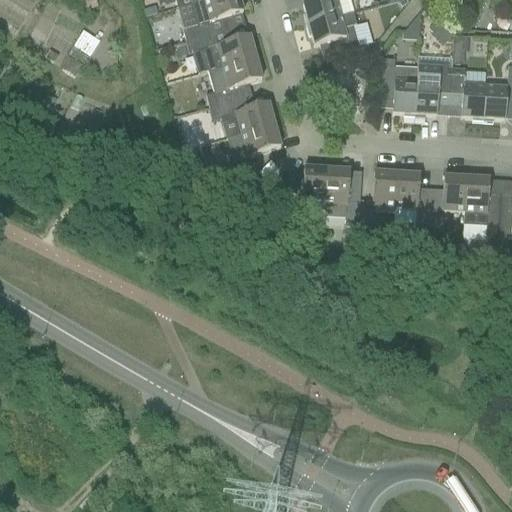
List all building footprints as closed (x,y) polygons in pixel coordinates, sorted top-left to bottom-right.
[(172,0),(176,12),(219,0),(172,0)] [(219,0),(176,12),(182,34),(181,34),(184,46),(208,40),(204,28),(241,18),(239,8),(242,7),(240,0),(219,0)] [(334,0),(312,0),(314,4),(301,8),(304,18),(302,19),(305,30),(339,20),(333,0),(334,0)] [(345,42),(342,34),(354,30),(350,17),(339,20),(305,30),(307,39),(310,39),(313,51),(341,43),(345,42)] [(354,39),(345,42),(341,43),(344,54),(357,51),(354,39)] [(211,52),(208,40),(184,46),(188,58),(191,57),(211,52)] [(250,50),(248,41),(211,52),(191,57),(197,79),(208,76),(254,63),(253,61),(257,60),(254,49),(250,50)] [(254,65),(254,63),(208,76),(214,96),(206,98),(209,112),(244,102),(241,90),(260,85),(257,76),(261,75),(258,64),(254,65)] [(413,122),(416,74),(393,73),(394,65),(382,64),(379,106),(391,107),(391,118),(403,119),(403,121),(413,122)] [(436,108),(448,109),(450,75),(417,73),(416,74),(413,122),(424,123),(424,120),(435,121),(436,108)] [(481,126),(483,91),(462,90),(463,76),(450,75),(448,109),(460,110),(459,122),(471,123),(471,126),(481,126)] [(503,125),(505,92),(483,91),(481,126),(492,127),(493,125),(503,125)] [(273,130),(267,108),(247,114),(244,102),(209,112),(213,123),(234,118),(239,137),(228,140),(229,143),(273,130)] [(273,132),(273,130),(229,143),(229,145),(228,148),(231,158),(233,160),(235,165),(279,152),(276,143),(280,142),(277,131),(273,132)] [(207,180),(200,154),(187,158),(193,183),(207,180)] [(323,208),(325,174),(302,173),(300,207),(323,208)] [(347,196),(348,176),(325,174),(323,208),(322,220),(324,220),(324,221),(345,222),(344,231),(357,232),(357,229),(359,197),(347,196)] [(393,213),(395,179),(372,177),(370,211),(393,213)] [(418,180),(395,179),(393,213),(416,214),(415,227),(427,228),(429,201),(417,200),(418,180)] [(463,217),(465,183),(442,182),(441,202),(429,201),(427,228),(441,229),(442,216),(463,217)] [(488,184),(465,183),(463,217),(464,217),(463,229),(485,230),(485,240),(496,240),(499,205),(487,204),(488,184)] [(511,231),(511,185),(511,186),(511,206),(499,205),(496,240),(510,241),(510,231),(511,231)] [(270,215),(284,196),(273,188),(258,206),(270,215)] [(371,230),(357,229),(357,232),(355,262),(369,262),(369,250),(371,230)]
